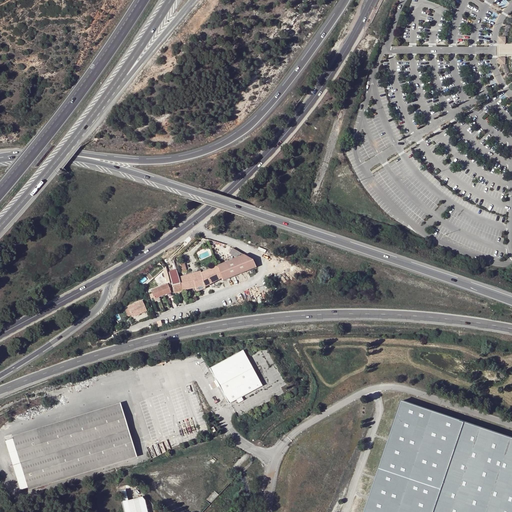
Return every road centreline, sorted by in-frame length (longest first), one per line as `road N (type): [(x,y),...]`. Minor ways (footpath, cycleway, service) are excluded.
road 1 (motorway): [(0,390),(143,341),(233,323),(368,314),(511,329)]
road 2 (motorway): [(511,301),(106,164),(50,153)]
road 3 (secondary): [(373,0),(311,100),(262,158),(186,226),(117,271)]
road 4 (motorway): [(345,0),(280,90),(223,143),(169,159),(50,153)]
road 5 (track): [(256,450),(262,435),(307,399),(308,374),(294,343),(388,341),(511,358)]
road 6 (motorway): [(141,0),(0,189)]
road 7 (motorway): [(69,144),(192,0)]
road 8 (motorway): [(69,144),(170,0)]
road 9 (motorway): [(0,375),(87,318),(117,271)]
road 10 (secondary): [(117,271),(0,335)]
